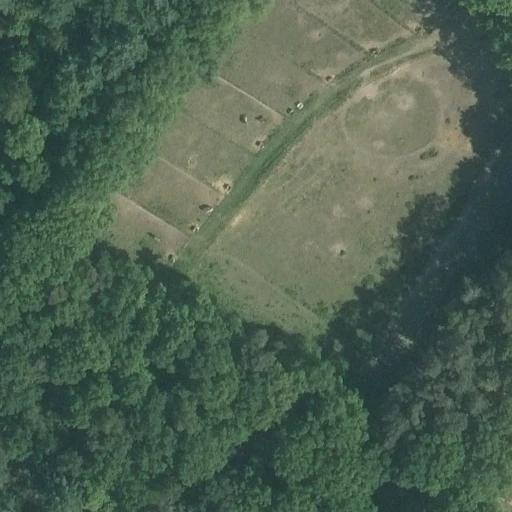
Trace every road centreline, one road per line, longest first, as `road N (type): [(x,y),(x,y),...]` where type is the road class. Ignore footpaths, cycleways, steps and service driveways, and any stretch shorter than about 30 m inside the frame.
road 1 (track): [(74,124),(168,0)]
road 2 (track): [(0,221),(74,124)]
